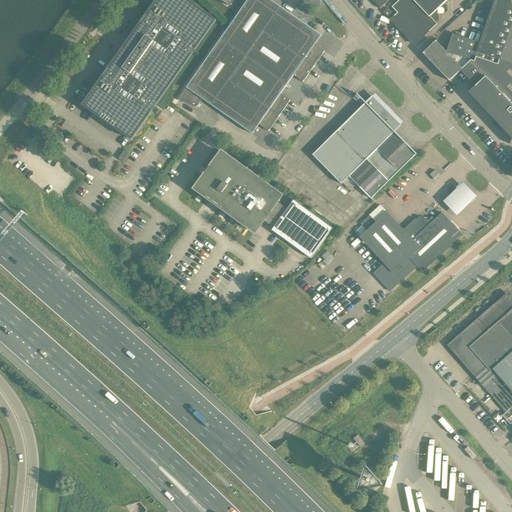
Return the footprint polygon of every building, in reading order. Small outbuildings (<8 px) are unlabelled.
[(83,105),(82,106),(131,140),(153,110),(156,105),(157,103),(190,57),(192,54),(195,50),(216,21),(186,0),(157,0),(146,16),(144,19),(141,22),(139,25),(129,40),(121,51),(107,71),(104,75),(102,77),(83,105)] [(281,94),(293,76),(303,83),(325,52),(315,45),(322,36),(271,1),(271,0),(248,0),(178,100),(197,107),(203,99),(253,134),(259,125),(268,132),(290,101),(281,94)] [(371,0),(380,9),(389,0),(371,0)] [(391,20),(415,45),(429,31),(437,24),(435,22),(437,20),(437,17),(434,13),(447,0),(399,0),(393,7),(398,13),(391,20)] [(499,60),(505,43),(511,23),(511,4),(499,0),(495,0),(480,44),(453,35),(447,52),(436,41),(423,53),(438,69),(454,54),(470,61),(473,57),(497,65),(499,60)] [(388,8),(384,12),(388,17),(392,13),(388,8)] [(511,64),(511,23),(505,43),(499,60),(511,64)] [(461,71),(470,61),(454,54),(438,69),(449,81),(461,71)] [(497,65),(473,57),(470,61),(461,71),(476,87),(469,93),(495,120),(496,118),(511,135),(511,64),(499,60),(497,65)] [(337,131),(313,156),(341,185),(343,183),(349,177),(357,184),(371,198),(410,159),(410,160),(416,154),(417,154),(394,132),(400,126),(389,114),(390,113),(391,113),(384,107),(383,109),(371,97),(337,131)] [(124,150),(118,159),(122,161),(123,162),(129,153),(125,150),(124,150)] [(310,259),(320,244),(332,228),(294,200),(287,210),(276,202),(281,196),(222,153),(195,189),(254,232),(263,220),(274,228),(272,231),(310,259)] [(435,170),(430,175),(435,180),(440,175),(435,170)] [(349,177),(343,183),(350,190),(357,184),(349,177)] [(444,202),(457,216),(477,197),(463,183),(444,202)] [(370,215),(361,224),(367,230),(361,236),(385,262),(373,273),(390,291),(417,266),(422,272),(463,235),(461,233),(443,213),(431,223),(429,221),(415,220),(403,231),(386,213),(376,222),(370,215)] [(261,280),(259,282),(268,288),(272,282),(263,276),(261,280)] [(496,303),(447,346),(474,377),(479,382),(487,374),(492,379),(497,375),(511,392),(511,297),(508,293),(496,303)] [(492,379),(487,374),(479,382),(491,395),(499,404),(505,412),(511,406),(511,392),(497,375),(492,379)] [(511,408),(503,415),(507,420),(511,415),(511,408)] [(360,446),(364,443),(358,435),(353,438),(360,446)]
